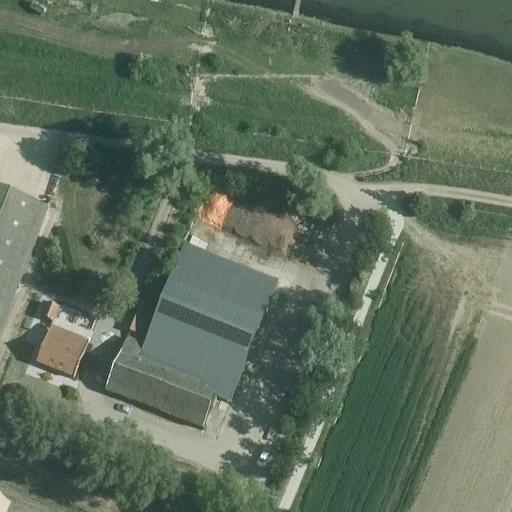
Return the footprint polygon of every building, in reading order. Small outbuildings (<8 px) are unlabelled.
[(0,333),(46,216),(0,198),(0,333)] [(236,387),(277,284),(185,247),(145,348),(126,341),(106,394),(203,432),(223,381),(236,387)] [(45,306),(39,320),(52,325),(58,311),(45,306)] [(140,307),(129,335),(145,341),(156,313),(140,307)] [(73,381),(88,344),(50,329),(35,367),(73,381)]
